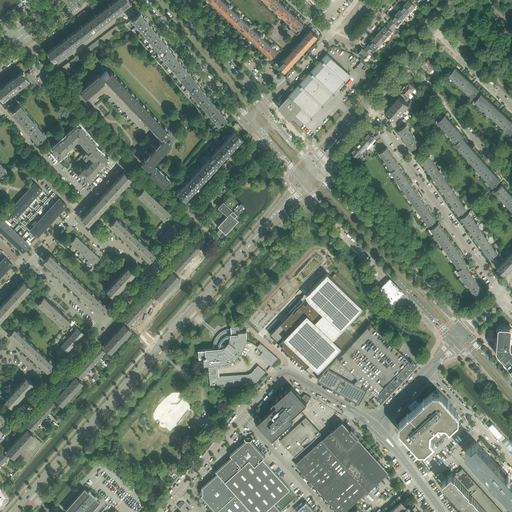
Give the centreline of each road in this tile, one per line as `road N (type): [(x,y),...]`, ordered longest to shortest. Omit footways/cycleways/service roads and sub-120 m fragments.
road 1 (tertiary): [(13,511),(284,203)]
road 2 (residential): [(497,295),(367,102)]
road 3 (secondary): [(465,332),(317,170)]
road 4 (secondary): [(306,185),(453,340)]
road 5 (residential): [(511,181),(445,99),(402,61)]
road 6 (secondary): [(149,0),(251,118)]
road 7 (secondary): [(262,107),(171,0)]
road 8 (residential): [(130,162),(152,138),(108,88),(83,107)]
road 9 (unknown): [(509,511),(457,451),(421,484)]
road 10 (unclassified): [(242,417),(329,511)]
road 11 (residential): [(193,0),(285,85)]
road 12 (unclassified): [(511,460),(431,371)]
